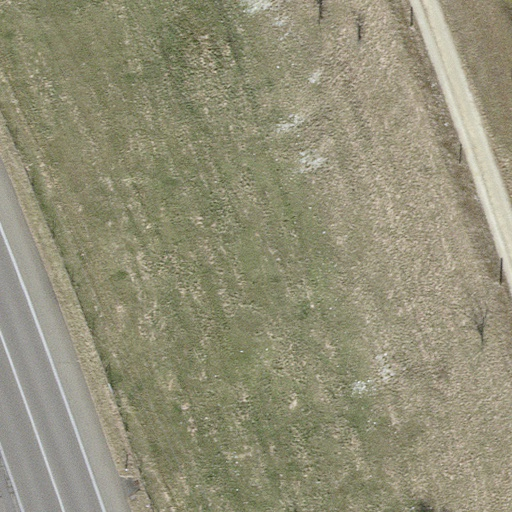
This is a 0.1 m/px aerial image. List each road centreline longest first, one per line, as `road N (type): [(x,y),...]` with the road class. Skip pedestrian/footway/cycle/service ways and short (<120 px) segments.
road 1 (track): [(428,0),(511,239)]
road 2 (trunk): [(0,325),(69,511)]
